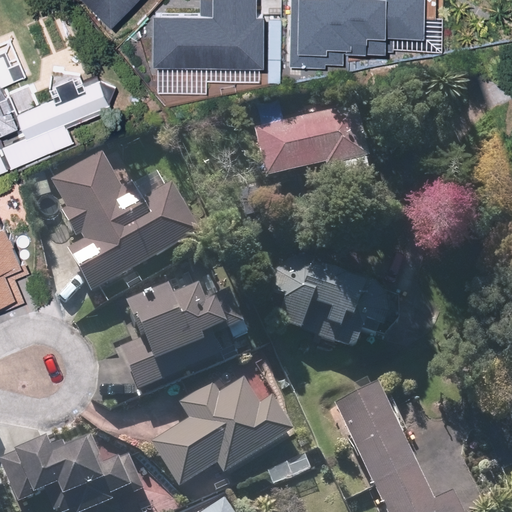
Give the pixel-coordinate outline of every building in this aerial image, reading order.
[(77,0),(105,27),(132,0),(77,0)] [(254,66),(254,0),(208,0),(208,12),(152,12),(152,66),(254,66)] [(289,0),(289,56),(384,57),(384,36),(424,37),(424,0),(289,0)] [(0,177),(72,149),(64,129),(107,112),(95,80),(79,86),(72,68),(29,86),(14,49),(0,54),(0,177)] [(367,179),(352,111),(248,134),(259,186),(320,173),(323,189),(367,179)] [(98,158),(48,185),(65,212),(55,218),(67,237),(72,234),(79,245),(60,257),(88,302),(192,238),(162,189),(137,204),(126,186),(118,191),(98,158)] [(0,308),(11,304),(1,279),(11,275),(0,248),(0,308)] [(385,299),(284,257),(266,298),(279,303),(270,324),(350,357),(360,335),(369,338),(385,299)] [(160,294),(117,312),(130,345),(114,351),(131,394),(214,361),(207,342),(237,331),(223,298),(197,308),(192,297),(165,307),(160,294)] [(143,435),(144,437),(171,492),(210,472),(213,479),(289,440),(268,399),(252,407),(239,381),(213,394),(209,385),(174,402),(181,415),(143,435)] [(424,503),(369,392),(328,411),(377,511),(454,511),(445,493),(424,503)] [(0,458),(0,484),(0,485),(10,508),(33,499),(38,511),(101,511),(105,510),(102,504),(125,495),(120,483),(136,476),(127,455),(100,466),(88,437),(52,452),(47,439),(0,458)] [(225,511),(219,501),(202,511),(225,511)]
